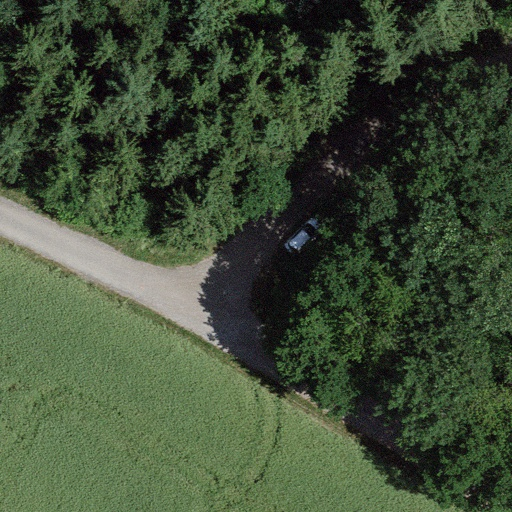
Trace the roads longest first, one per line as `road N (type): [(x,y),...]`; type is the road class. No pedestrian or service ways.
road 1 (track): [(0,222),(215,321),(511,500)]
road 2 (track): [(215,321),(322,194),(423,99),(511,62)]
